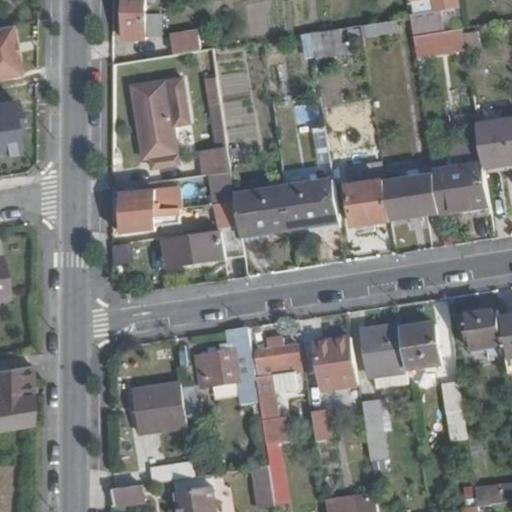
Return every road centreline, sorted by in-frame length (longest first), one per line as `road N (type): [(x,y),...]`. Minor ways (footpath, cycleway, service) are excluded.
road 1 (residential): [(75,323),(511,257)]
road 2 (residential): [(75,0),(74,190)]
road 3 (residential): [(75,323),(74,511)]
road 4 (residential): [(74,190),(75,323)]
